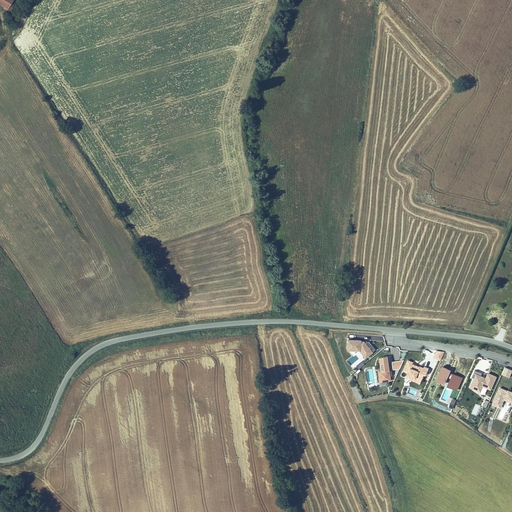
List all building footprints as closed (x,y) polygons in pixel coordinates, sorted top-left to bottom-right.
[(0,0),(0,1),(17,13),(21,7),(16,4),(18,1),(20,2),(21,0),(0,0)] [(360,348),(366,356),(376,348),(369,339),(349,338),(349,348),(360,348)] [(433,357),(440,360),(445,351),(436,350),(433,357)] [(389,370),(387,355),(381,356),(383,370),(380,370),(381,380),(391,379),(391,375),(393,375),(392,370),(389,370)] [(405,359),(393,360),(393,368),(401,367),(405,359)] [(413,361),(409,359),(404,369),(409,371),(406,376),(420,383),(424,373),(426,374),(429,367),(425,365),(424,368),(413,363),(413,361)] [(451,369),(443,365),(437,378),(444,381),(447,375),(451,377),(449,382),(459,386),(464,376),(453,372),(453,374),(449,372),(451,369)] [(511,371),(511,368),(506,365),(503,373),(510,376),(511,371)] [(483,372),(476,369),(473,375),(476,376),(472,386),(481,390),(484,384),(492,388),(498,375),(489,371),(487,376),(482,374),(483,372)] [(511,391),(501,386),(494,402),(500,405),(503,404),(505,397),(511,400),(511,391)] [(475,415),(479,405),(475,403),(471,413),(475,415)]
